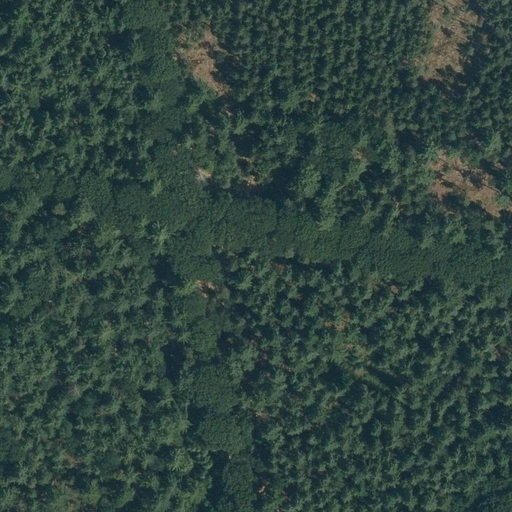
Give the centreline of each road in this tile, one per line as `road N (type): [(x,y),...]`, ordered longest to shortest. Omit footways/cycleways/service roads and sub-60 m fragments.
road 1 (track): [(239,511),(181,206),(511,263)]
road 2 (track): [(0,179),(181,206),(141,0)]
road 3 (track): [(94,511),(0,423)]
